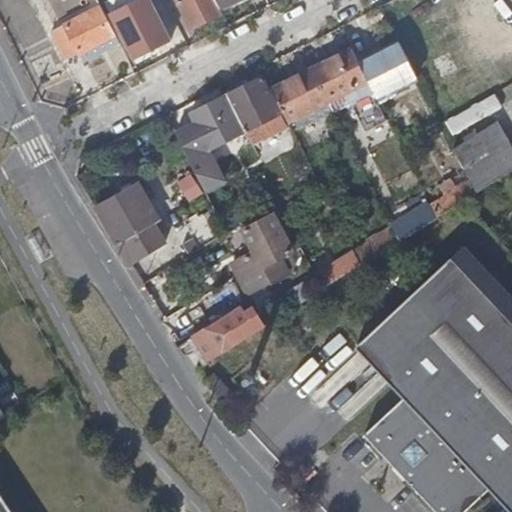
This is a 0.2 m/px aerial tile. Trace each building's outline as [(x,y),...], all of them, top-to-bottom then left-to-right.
[(190,31),(220,15),(218,11),(212,0),(179,0),(176,2),(190,31)] [(212,0),(218,11),(241,0),(212,0)] [(68,59),(109,38),(94,10),(39,36),(53,66),(68,59)] [(154,12),(116,31),(132,61),(170,41),(154,12)] [(482,37),(447,56),(478,117),(511,90),(511,88),(487,55),(482,37)] [(114,49),(109,38),(68,59),(73,70),(114,49)] [(415,81),(396,46),(357,65),(370,91),(375,101),(415,81)] [(357,65),(349,50),(309,70),(326,104),(329,111),(370,91),(357,65)] [(326,104),(309,70),(269,90),(286,124),(326,104)] [(259,79),(188,117),(194,129),(205,151),(253,126),(256,131),(261,128),(259,123),(277,113),(259,79)] [(511,171),(511,159),(493,126),(451,152),(475,194),(511,171)] [(205,151),(194,129),(177,138),(200,188),(220,178),(205,151)] [(191,174),(176,184),(187,202),(203,193),(191,174)] [(94,208),(127,264),(161,243),(139,205),(144,202),(134,187),(94,208)] [(231,267),(235,273),(246,291),(286,272),(278,257),(288,252),(265,207),(238,224),(249,246),(243,250),(247,257),(231,267)] [(218,237),(203,213),(185,224),(192,237),(183,244),(189,255),(218,237)] [(367,238),(373,255),(395,247),(388,230),(367,238)] [(464,511),(491,487),(511,509),(511,293),(463,243),(356,345),(402,394),(365,429),(443,511),(464,511)] [(328,287),(361,265),(352,250),(319,272),(328,287)] [(304,284),(289,290),(295,305),(310,299),(304,284)] [(190,335),(207,362),(265,325),(257,313),(221,335),(212,321),(190,335)] [(218,390),(240,414),(248,406),(227,383),(218,390)] [(12,511),(0,493),(0,511),(12,511)]
